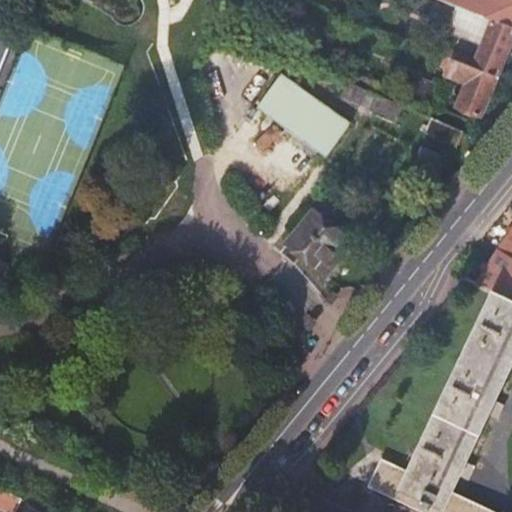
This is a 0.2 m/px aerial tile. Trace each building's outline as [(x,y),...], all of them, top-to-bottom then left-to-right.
[(511,0),(441,0),(456,6),(479,15),(494,21),(511,27),(511,0)] [(474,28),(479,15),(456,6),(450,19),(474,28)] [(498,77),(511,41),(511,27),(494,21),(478,60),(449,49),(447,56),(498,77)] [(0,72),(16,32),(0,25),(0,72)] [(482,115),(498,77),(447,56),(443,65),(450,68),(448,73),(469,82),(459,106),(482,115)] [(281,73),(257,105),(326,155),(349,122),(281,73)] [(403,105),(348,82),(342,96),(397,119),(403,105)] [(413,86),(409,95),(439,107),(443,97),(413,86)] [(463,131),(431,117),(425,132),(457,146),(463,131)] [(486,131),(474,126),(469,137),(481,142),(486,131)] [(440,153),(422,146),(418,156),(436,163),(440,153)] [(256,173),(248,182),(270,201),(278,192),(256,173)] [(333,247),(343,233),(314,209),(288,242),(326,272),(340,255),(333,247)] [(511,231),(500,250),(511,257),(511,231)] [(352,240),(343,233),(333,247),(340,255),(352,240)] [(511,257),(500,250),(478,284),(494,291),(511,299),(511,257)] [(13,265),(0,259),(0,279),(6,282),(13,265)] [(334,292),(332,290),(324,300),(327,302),(330,305),(338,295),(334,292)] [(511,299),(494,291),(412,464),(408,472),(385,461),(374,484),(431,511),(490,511),(451,493),(461,473),(466,462),(491,412),(496,399),(511,366),(511,299)] [(313,318),(311,316),(303,325),(305,327),(309,330),(317,321),(313,318)] [(506,405),(496,399),(491,412),(501,416),(506,405)] [(466,462),(461,473),(471,478),(476,467),(466,462)] [(0,501),(16,510),(22,498),(1,488),(0,490),(0,501)]
